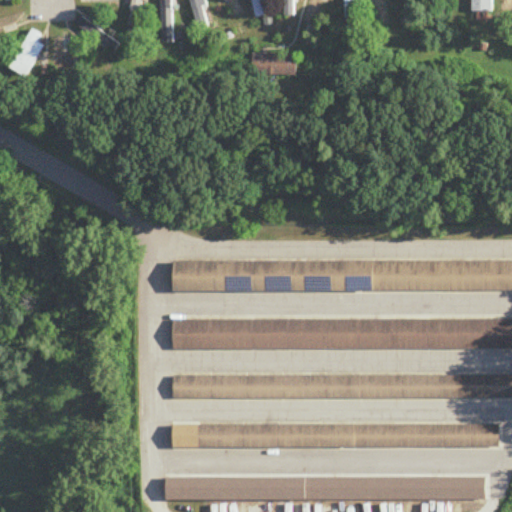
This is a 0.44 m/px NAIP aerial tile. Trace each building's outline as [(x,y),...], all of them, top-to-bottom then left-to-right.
[(139,29),(143,0),(132,0),(129,27),(139,29)] [(161,0),(163,46),(174,45),(173,0),(161,0)] [(190,0),(200,31),(211,28),(202,0),(190,0)] [(252,0),(257,20),(267,17),(262,0),(252,0)] [(284,0),(285,17),(294,17),(294,0),(284,0)] [(353,0),(345,0),(345,19),(354,19),(353,0)] [(390,24),(383,0),(373,0),(381,27),(390,24)] [(493,0),(474,0),(474,13),(494,13),(493,0)] [(77,30),(115,52),(120,44),(81,22),(77,30)] [(43,36),(35,31),(10,68),(26,79),(47,48),(39,43),(43,36)] [(255,77),(299,77),(299,56),(255,56),(255,77)] [(511,257),(173,259),(174,287),(511,287),(511,257)] [(511,314),(173,314),(175,346),(511,347),(511,314)] [(511,372),(175,372),(177,398),(511,398),(511,372)] [(174,421),(174,445),(501,445),(502,420),(174,421)] [(172,474),(173,498),(490,498),(491,473),(172,474)]
